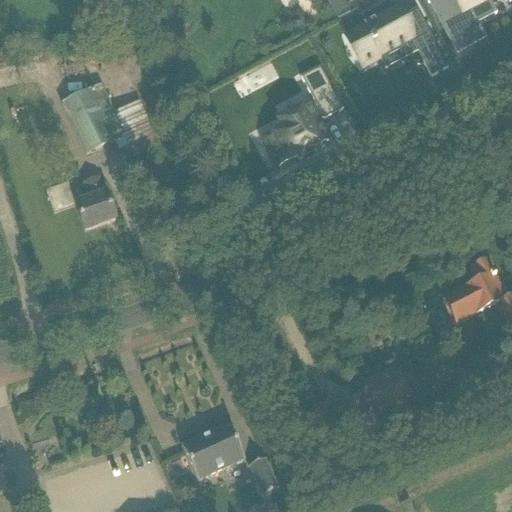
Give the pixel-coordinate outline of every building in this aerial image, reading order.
[(143,30),(138,0),(106,0),(116,53),(132,50),(129,32),(143,30)] [(340,0),(332,0),(328,3),(338,22),(349,16),(340,0)] [(452,0),(458,9),(436,21),(455,55),(483,40),(468,12),(489,1),(490,0),(452,0)] [(363,31),(346,40),(361,69),(362,68),(378,59),(401,47),(408,59),(417,54),(430,79),(447,70),(426,31),(410,39),(400,20),(396,13),(374,25),(373,23),(362,29),(363,31)] [(168,42),(166,34),(157,36),(159,44),(168,42)] [(265,143),(264,143),(264,144),(278,169),(297,159),(298,163),(302,161),(313,155),(316,153),(314,150),(327,143),(318,125),(317,124),(322,121),(323,122),(342,112),(319,69),(300,80),(314,105),(315,107),(309,109),(308,108),(278,124),(277,125),(281,134),(265,143)] [(100,88),(79,98),(61,107),(86,157),(125,138),(100,88)] [(83,185),(89,202),(75,207),(84,233),(114,222),(105,196),(104,197),(98,180),(83,185)] [(442,300),(456,327),(495,307),(507,329),(511,326),(511,297),(507,300),(500,286),(496,288),(494,283),(496,282),(486,261),(469,269),(476,283),(442,300)] [(395,371),(365,385),(378,413),(409,399),(395,371)] [(228,427),(180,449),(196,484),(244,462),(228,427)] [(277,491),(272,480),(264,462),(248,469),(262,498),(277,491)]
